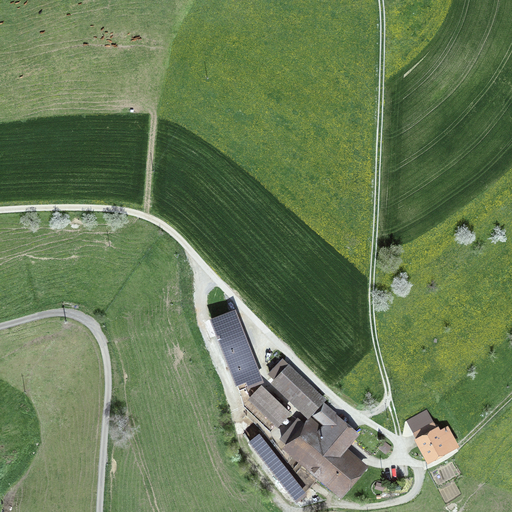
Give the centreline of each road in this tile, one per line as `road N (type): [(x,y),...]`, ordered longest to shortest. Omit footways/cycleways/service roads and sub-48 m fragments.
road 1 (track): [(386,400),(372,312),(380,0)]
road 2 (unclassified): [(0,327),(64,312),(101,337),(109,378),(99,511)]
road 3 (track): [(299,511),(273,495),(242,440),(197,264)]
road 4 (track): [(197,264),(361,417)]
road 5 (track): [(0,210),(140,214),(169,229),(197,264)]
road 6 (track): [(421,466),(404,497),(304,511)]
